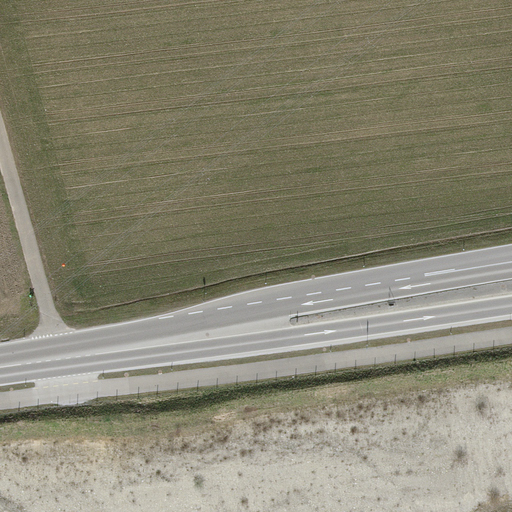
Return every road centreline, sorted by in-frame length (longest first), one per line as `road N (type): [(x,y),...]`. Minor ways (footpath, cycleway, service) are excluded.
road 1 (primary): [(511,270),(291,307),(178,339)]
road 2 (primary): [(178,339),(294,336),(511,305)]
road 3 (track): [(0,136),(68,393)]
road 4 (primary): [(0,366),(178,339)]
